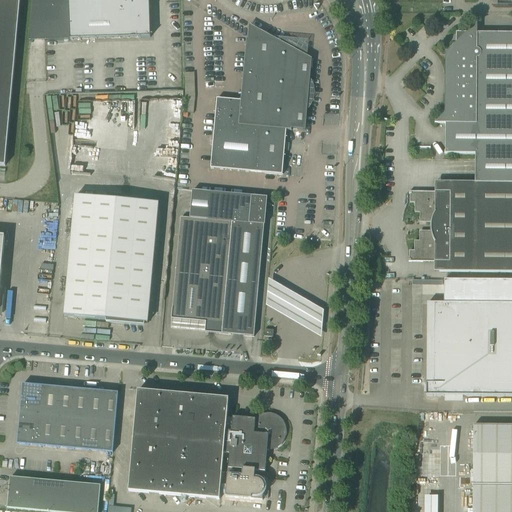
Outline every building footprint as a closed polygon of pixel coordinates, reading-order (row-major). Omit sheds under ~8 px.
[(0,0),(0,165),(5,166),(20,0),(0,0)] [(70,40),(69,0),(32,0),(29,42),(70,40)] [(150,38),(149,0),(69,0),(70,40),(150,38)] [(437,122),(434,122),(434,124),(448,124),(448,152),(444,152),(444,154),(445,154),(478,155),(511,154),(511,36),(477,37),(477,23),(475,23),(475,25),(466,34),(456,34),(456,43),(447,52),(445,52),(444,114),(437,122)] [(217,99),(210,169),(282,176),(286,131),(291,131),(291,130),(305,131),(312,60),(249,25),(248,39),(246,39),(240,101),(217,99)] [(195,77),(185,77),(186,98),(195,97),(195,77)] [(159,117),(160,104),(149,104),(149,117),(159,117)] [(408,260),(408,262),(439,263),(439,272),(511,272),(511,154),(478,155),(477,183),(440,183),(440,193),(409,192),(409,195),(411,195),(411,202),(416,202),(416,212),(421,212),(421,222),(431,222),(431,233),(420,233),(420,243),(415,243),(415,253),(410,253),(410,260),(408,260)] [(180,218),(171,320),(205,323),(204,333),(254,337),(264,226),(265,226),(267,198),(192,191),(189,219),(180,218)] [(75,197),(64,317),(148,324),(159,205),(75,197)] [(268,278),(266,305),(321,337),(323,309),(268,278)] [(426,384),(426,397),(511,397),(511,281),(444,281),(444,304),(434,304),(434,305),(433,384),(426,384)] [(22,385),(17,445),(113,453),(118,394),(22,385)] [(137,391),(128,492),(219,500),(222,473),(227,474),(225,498),(262,501),(264,479),(255,478),(255,471),(265,472),(267,451),(269,451),(271,451),(273,450),(276,449),(278,448),(280,447),(281,445),(283,443),(284,441),(285,439),(286,436),(286,434),(286,432),(286,429),(285,427),(285,424),(283,422),(282,420),(280,419),(278,417),(276,416),(274,415),(272,414),(270,414),(267,414),(265,414),(262,415),(260,416),(258,417),(256,418),(254,420),(233,418),(232,422),(226,422),(228,399),(137,391)] [(511,511),(511,426),(473,426),(472,511),(511,511)] [(10,478),(7,509),(40,511),(98,511),(100,486),(10,478)]
